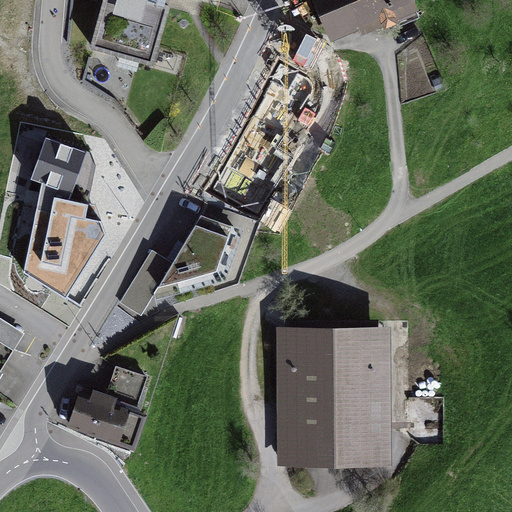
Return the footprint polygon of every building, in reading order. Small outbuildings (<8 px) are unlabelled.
[(150,70),(169,0),(103,0),(89,53),(150,70)] [(409,0),(310,0),(330,45),(387,21),(392,33),(419,21),(409,0)] [(330,91),(273,59),(246,105),(303,138),(330,91)] [(259,119),(244,147),(265,158),(280,129),(259,119)] [(50,129),(32,183),(75,198),(94,145),(50,129)] [(230,181),(256,193),(269,166),(243,154),(230,181)] [(244,215),(206,203),(189,255),(228,267),(244,215)] [(67,217),(39,260),(78,286),(106,243),(67,217)] [(387,466),(385,328),(271,330),(274,467),(387,466)] [(84,386),(72,426),(136,446),(148,406),(84,386)]
